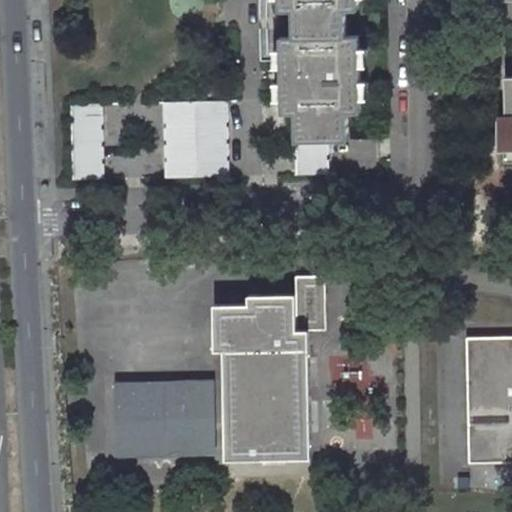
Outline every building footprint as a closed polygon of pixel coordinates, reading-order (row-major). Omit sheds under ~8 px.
[(280,0),(280,8),(293,7),(294,35),(281,36),(282,81),(274,82),(275,99),(283,98),(283,111),(296,110),(298,173),(328,172),(327,137),(348,137),(347,109),(361,109),(360,96),(368,96),(368,79),(360,78),(359,63),(368,64),(367,46),(359,46),(358,33),(345,34),(344,6),(358,6),(357,0),(280,0)] [(511,75),(503,75),(504,102),(511,101),(511,115),(496,116),(497,149),(511,148),(511,75)] [(166,102),(166,114),(168,176),(228,175),(226,112),(226,100),(166,102)] [(71,104),(72,116),(73,179),(103,178),(101,103),(71,104)] [(326,331),(326,277),(297,278),(296,296),(249,297),(249,306),(214,306),(215,353),(224,353),(225,463),(311,462),(309,331),(326,331)] [(511,336),(465,337),(465,462),(511,461),(511,336)] [(209,390),(119,391),(119,454),(209,453),(209,390)]
